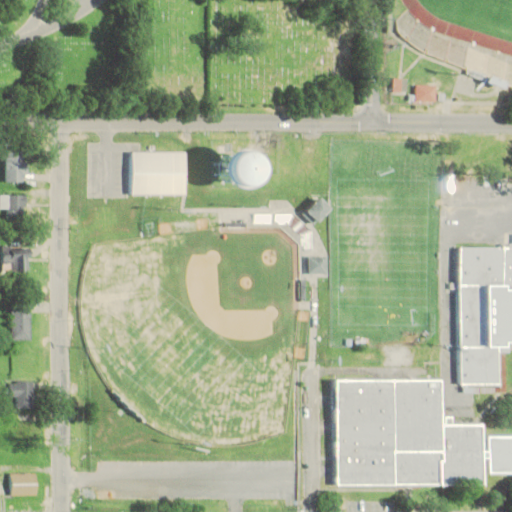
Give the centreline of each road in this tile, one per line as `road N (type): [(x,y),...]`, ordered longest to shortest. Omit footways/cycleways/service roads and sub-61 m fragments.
road 1 (tertiary): [(0,117),(511,125)]
road 2 (residential): [(62,511),(62,118)]
road 3 (residential): [(313,511),(316,361)]
road 4 (tertiary): [(373,123),(371,0)]
